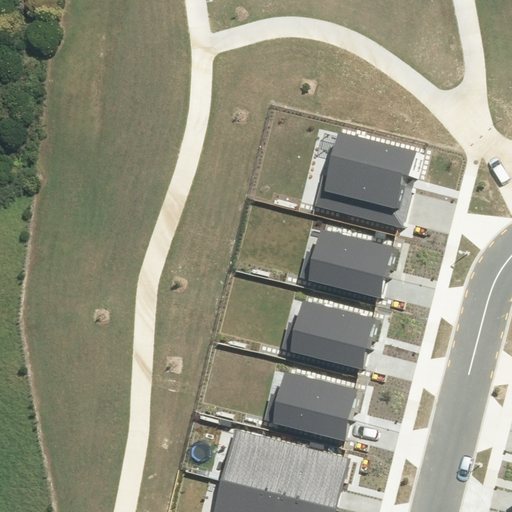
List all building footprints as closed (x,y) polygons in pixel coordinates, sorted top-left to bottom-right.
[(315,203),(406,227),(425,155),(339,133),(328,176),(322,175),(315,203)] [(300,277),(380,297),(393,247),(320,229),(314,252),(307,250),(300,277)] [(283,348),(363,368),(376,318),(303,300),(297,324),(290,322),(283,348)] [(265,420),(345,440),(357,390),(284,372),(278,395),(271,393),(265,420)] [(223,477),(341,505),(353,455),(235,426),(223,477)] [(215,511),(339,511),(341,505),(223,477),(215,511)]
